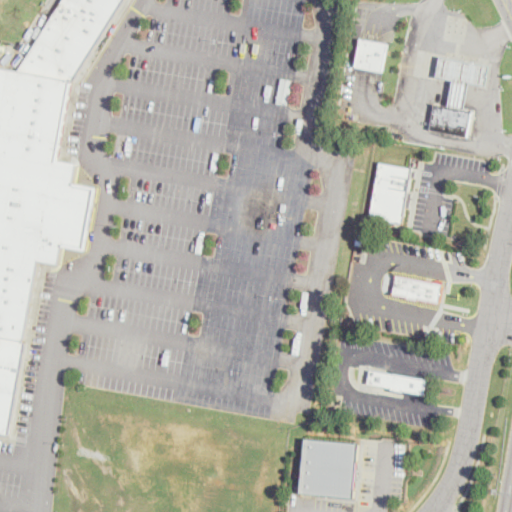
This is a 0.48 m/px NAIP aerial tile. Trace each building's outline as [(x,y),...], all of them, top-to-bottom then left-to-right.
[(62,0),(19,69),(76,80),(126,0),(62,0)] [(389,44),(384,71),(357,66),(362,38),(389,44)] [(491,65),(487,87),(468,83),(463,109),(450,107),(455,81),(438,77),(442,56),(491,65)] [(19,69),(0,65),(0,335),(28,340),(41,261),(61,264),(64,246),(88,249),(100,186),(74,181),(79,162),(60,159),(76,80),(19,69)] [(473,111),(468,137),(431,129),(436,104),(450,107),(463,109),(473,111)] [(380,161),(371,215),(403,221),(414,168),(380,161)] [(363,245),(363,246),(356,245),(358,233),(366,235),(363,245)] [(445,282),(441,302),(441,301),(394,292),(398,273),(445,282)] [(0,335),(0,432),(10,434),(28,340),(0,335)] [(371,368),(368,382),(426,393),(428,378),(371,368)] [(307,437),(303,488),(356,493),(361,442),(307,437)]
